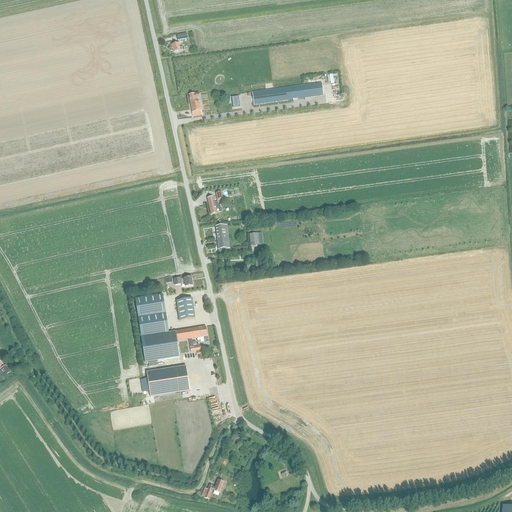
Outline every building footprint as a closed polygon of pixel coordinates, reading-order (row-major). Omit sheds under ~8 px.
[(172,50),(173,49),(173,52),(180,51),(183,50),(182,47),(179,47),(178,44),(171,45),(172,50)] [(321,83),(252,93),(254,105),(323,96),(321,83)] [(195,95),(189,96),(192,113),(193,117),(202,116),(201,111),(199,103),(198,103),(197,99),(200,99),(199,94),(195,95)] [(233,108),(240,107),(239,96),(232,97),(233,108)] [(214,197),(208,199),(211,215),(217,213),(219,213),(218,207),(217,203),(215,204),(214,197)] [(225,226),(216,227),(218,250),(228,249),(225,226)] [(250,235),(251,246),(258,245),(257,234),(250,235)] [(184,279),(177,280),(174,280),(175,286),(181,285),(181,284),(185,283),(185,287),(193,286),(191,278),(184,279)] [(207,337),(206,327),(176,332),(168,333),(162,295),(135,300),(141,338),(145,363),(180,358),(177,342),(207,337)] [(192,299),(176,302),(179,322),(195,320),(192,299)] [(1,371),(0,371),(0,375),(1,376),(4,374),(5,377),(10,373),(6,366),(0,370),(1,371)] [(147,373),(150,398),(190,392),(186,367),(147,373)] [(204,498),(209,500),(213,489),(214,490),(214,491),(220,493),(224,483),(218,481),(215,488),(214,488),(214,487),(209,485),(207,490),(205,488),(202,496),(205,497),(204,498)]
